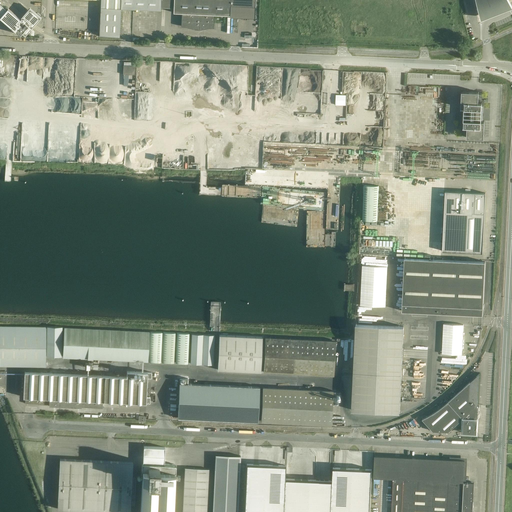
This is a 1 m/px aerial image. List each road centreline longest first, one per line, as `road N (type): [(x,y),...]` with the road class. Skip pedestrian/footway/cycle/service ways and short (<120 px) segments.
road 1 (unclassified): [(487,66),(0,49)]
road 2 (unclassified): [(22,425),(501,448)]
road 3 (unknown): [(20,416),(12,386),(19,369),(155,367),(162,374),(160,431)]
road 4 (tertiary): [(501,448),(511,229)]
road 5 (unknown): [(473,88),(490,92),(489,140),(452,141),(451,87)]
